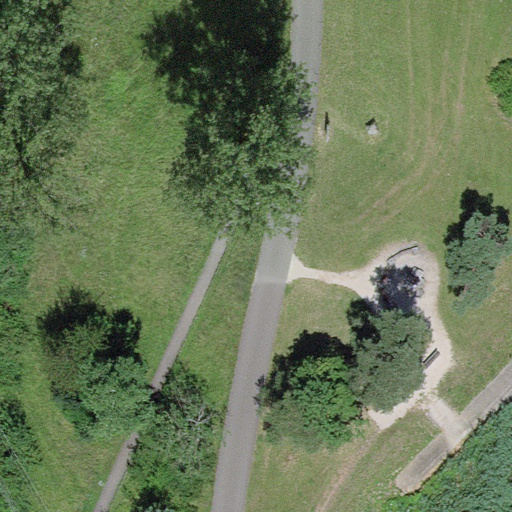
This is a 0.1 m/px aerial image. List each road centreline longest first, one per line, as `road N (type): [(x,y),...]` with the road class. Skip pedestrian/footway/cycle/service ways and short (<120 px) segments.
road 1 (track): [(231,511),(302,124)]
road 2 (track): [(302,124),(309,0)]
